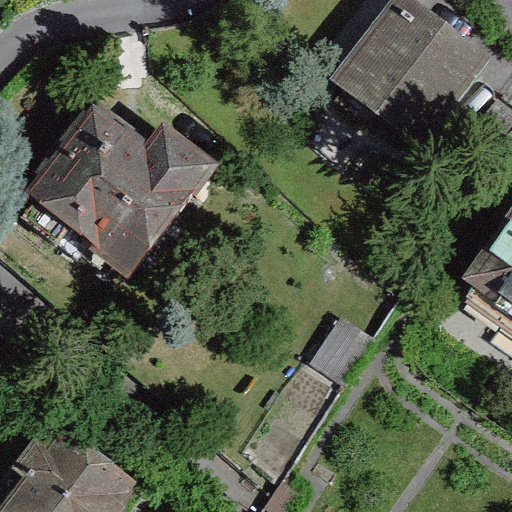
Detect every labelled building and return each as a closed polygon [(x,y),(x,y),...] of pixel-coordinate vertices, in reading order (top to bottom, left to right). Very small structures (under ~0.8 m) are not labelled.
[(480,74),(396,11),(335,92),(420,155),(480,74)] [(511,171),(511,109),(505,104),(476,146),(511,171)] [(203,184),(155,147),(137,170),(85,130),(20,214),(121,291),(203,184)] [(511,241),(476,294),(511,319),(511,241)] [(381,339),(347,318),(312,372),(346,394),(381,339)] [(116,511),(123,504),(53,452),(40,470),(29,462),(8,490),(19,498),(8,511),(116,511)] [(304,511),(314,497),(290,481),(270,511),(304,511)]
